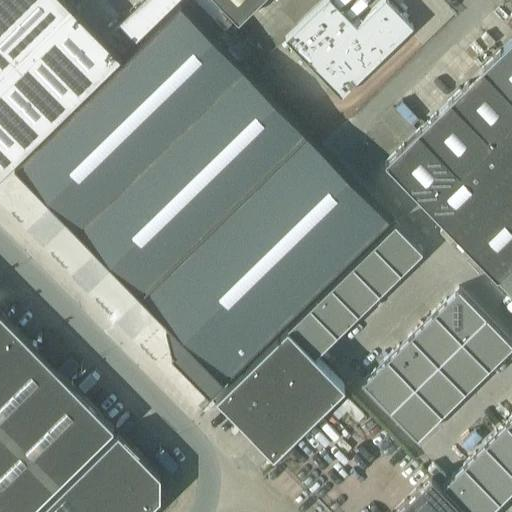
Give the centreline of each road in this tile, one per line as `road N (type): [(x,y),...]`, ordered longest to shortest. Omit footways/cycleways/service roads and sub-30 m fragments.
road 1 (unclassified): [(449,248),(334,361),(425,455),(511,370)]
road 2 (unclassified): [(449,248),(353,142),(485,9),(476,0)]
road 3 (unclassified): [(212,504),(209,465),(195,446),(0,251)]
